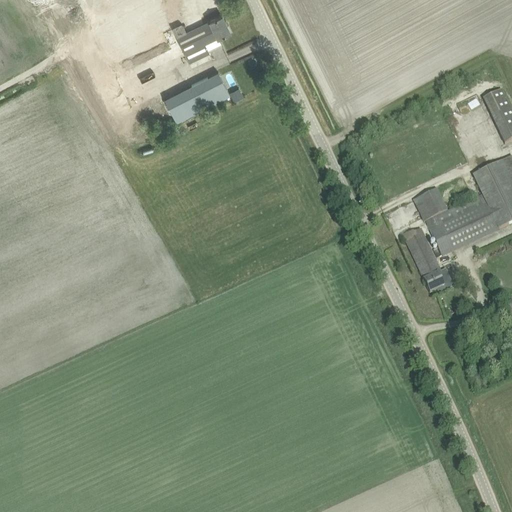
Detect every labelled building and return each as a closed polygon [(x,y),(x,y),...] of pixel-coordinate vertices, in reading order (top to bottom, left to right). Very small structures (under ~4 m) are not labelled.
[(230,32),(222,15),(210,21),(187,32),(183,25),(170,0),(120,0),(103,8),(125,53),(174,29),(189,62),(210,53),(205,43),(218,37),(219,38),(230,32)] [(88,30),(88,27),(88,22),(86,18),(84,14),(81,11),(77,9),(73,7),(69,6),(66,6),(61,7),(58,8),(54,10),(51,13),(49,16),(48,20),(47,24),(46,27),(47,31),(48,36),(50,39),(53,42),(56,44),(60,46),(64,47),(68,48),(71,47),(76,46),(80,43),(82,41),(85,38),(87,34),(88,30)] [(104,122),(133,108),(110,60),(81,74),(104,122)] [(219,72),(165,99),(177,122),(230,95),(219,72)] [(238,99),(243,97),(239,89),(230,93),(234,101),(238,99)] [(485,105),(506,150),(511,146),(511,115),(503,97),(485,105)] [(426,222),(442,256),(511,223),(511,157),(473,176),(482,196),(447,212),(437,190),(414,201),(424,223),(426,222)] [(430,294),(444,287),(438,275),(441,273),(421,230),(403,238),(424,281),(423,281),(430,294)]
